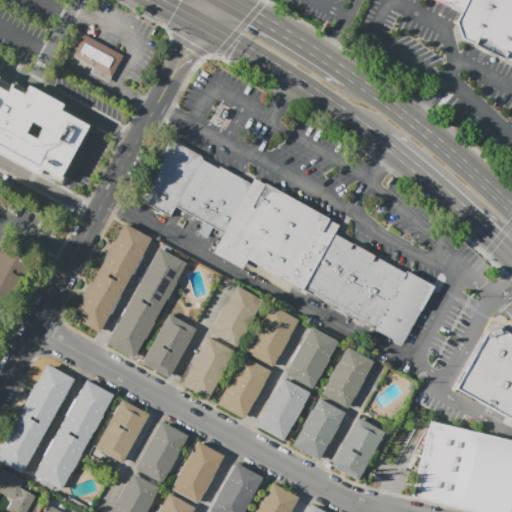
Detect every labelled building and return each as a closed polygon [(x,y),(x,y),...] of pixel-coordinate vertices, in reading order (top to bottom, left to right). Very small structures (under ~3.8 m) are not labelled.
[(511,0),(511,62),(462,38),(456,22),(463,8),(446,0),(511,0)] [(83,34),(72,55),(94,68),(91,74),(109,83),(123,56),(83,34)] [(58,183),(39,172),(38,175),(0,153),(0,77),(10,83),(12,79),(26,87),(27,85),(64,106),(63,108),(92,124),(79,146),(77,145),(68,160),(71,161),(58,183)] [(221,108),(226,111),(221,119),(216,116),(221,108)] [(171,139),(203,156),(204,159),(177,207),(171,218),(139,201),(165,156),(162,154),(171,139)] [(204,159),(220,169),(221,166),(254,184),(227,234),(177,207),(204,159)] [(257,179),(268,185),(269,183),(333,219),(332,222),(341,226),(337,235),(305,291),(250,261),(246,270),(215,254),(227,234),(254,184),(257,179)] [(99,333),(71,318),(123,223),(151,239),(99,333)] [(337,235),(409,275),(377,334),(305,291),(337,235)] [(0,250),(3,245),(32,261),(24,276),(20,274),(19,277),(24,280),(9,309),(0,304),(0,250)] [(106,343),(159,248),(186,263),(133,358),(106,343)] [(410,272),(439,287),(405,349),(377,334),(409,275),(410,272)] [(210,332),(235,286),(262,301),(236,347),(210,332)] [(245,352),(271,305),(297,320),(271,367),(245,352)] [(141,362),(168,314),(196,329),(169,378),(141,362)] [(284,374),(311,327),(338,342),(311,389),(284,374)] [(456,388),(511,420),(511,336),(500,330),(494,331),(488,332),(456,388)] [(181,384),(207,337),(234,351),(207,399),(181,384)] [(347,409),(320,394),(346,347),(373,362),(347,409)] [(242,356),(269,371),(242,419),(216,404),(242,356)] [(22,474),(0,462),(0,448),(46,365),(74,380),(22,474)] [(256,426),(282,379),(309,394),(282,441),(256,426)] [(85,381),(112,396),(59,492),(32,477),(85,381)] [(94,447),(121,399),(148,414),(121,462),(94,447)] [(317,461),(291,446),(318,399),(344,413),(317,461)] [(330,466),(357,417),(385,432),(358,481),(330,466)] [(417,420),(511,441),(511,511),(474,511),(417,498),(423,477),(393,464),(417,420)] [(134,469),(161,422),(187,436),(161,484),(134,469)] [(169,489),(196,441),(222,456),(196,504),(169,489)] [(210,511),(209,511),(236,463),(262,478),(242,511),(210,511)] [(0,492),(0,467),(24,480),(20,488),(34,496),(24,511),(8,511),(2,508),(9,497),(0,492)] [(109,511),(131,474),(158,489),(145,511),(109,511)] [(290,511),(254,511),(271,483),(298,498),(290,511)] [(157,511),(167,494),(195,509),(193,511),(157,511)]
